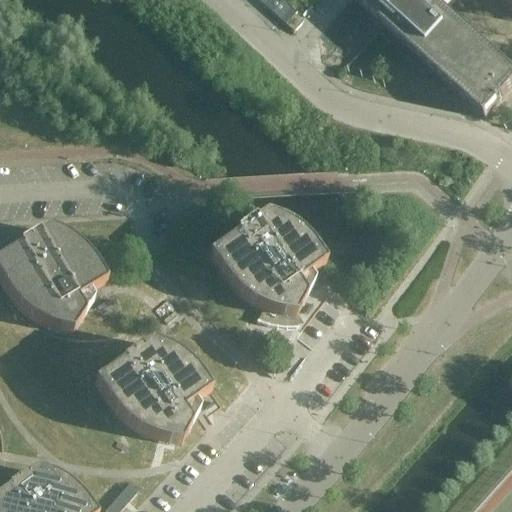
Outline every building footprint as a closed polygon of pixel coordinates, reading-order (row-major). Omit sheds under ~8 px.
[(511,82),(511,78),(424,0),(372,0),(365,8),(485,108),(511,82)] [(251,307),(261,313),(257,325),(270,328),(284,330),(297,330),(294,320),(304,301),(295,288),(323,267),(315,256),(310,249),(307,246),(299,238),(288,230),(282,228),(272,223),(263,221),(209,259),(220,275),(231,291),(236,296),(242,301),(251,307)] [(72,338),(84,319),(87,313),(79,302),(105,287),(93,266),(83,255),(72,246),(60,239),(47,234),(19,250),(20,251),(0,263),(0,285),(9,302),(16,309),(21,315),(28,321),(36,326),(45,330),(57,335),(72,338)] [(150,346),(94,385),(104,399),(118,418),(123,424),(129,429),(136,434),(145,439),(154,443),(164,445),(180,447),(190,428),(182,415),(211,394),(203,382),(192,370),(180,359),(165,351),(150,346)] [(89,511),(83,503),(78,498),(73,493),(63,486),(56,482),(44,477),(35,474),(0,499),(0,511),(89,511)]
